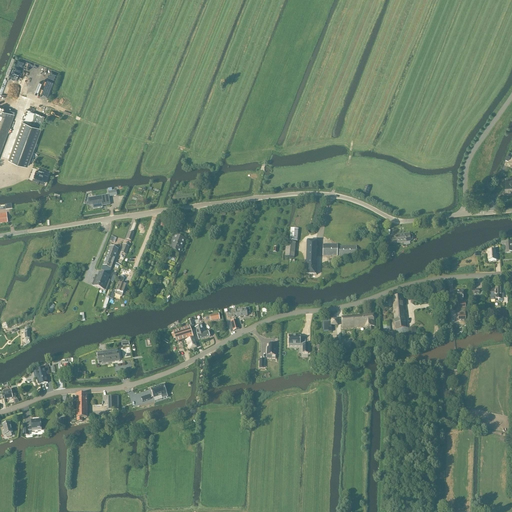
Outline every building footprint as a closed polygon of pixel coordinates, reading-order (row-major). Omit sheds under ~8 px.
[(0,151),(9,128),(10,124),(13,117),(0,111),(0,151)] [(8,159),(27,166),(41,128),(22,121),(8,159)] [(40,170),(39,172),(35,171),(32,179),(44,183),(47,175),(43,174),(44,172),(40,170)] [(498,181),(498,195),(509,195),(509,186),(511,186),(511,171),(506,171),(506,181),(498,181)] [(92,199),(88,200),(89,205),(93,204),(93,209),(102,207),(102,206),(106,205),(106,206),(110,205),(109,196),(107,197),(107,196),(104,197),(104,196),(96,197),(97,200),(92,201),(92,199)] [(289,241),(297,241),(298,230),(290,229),(289,241)] [(411,234),(409,235),(409,234),(396,236),(396,240),(392,240),(393,245),(397,244),(397,243),(410,241),(410,240),(412,240),(413,239),(412,235),(411,234)] [(174,241),(171,250),(179,253),(185,239),(176,236),(174,235),(172,240),(174,241)] [(306,241),(305,275),(316,275),(318,241),(306,241)] [(337,255),(356,256),(356,246),(337,246),(337,245),(323,245),(323,256),(337,256),(337,255)] [(107,256),(115,259),(118,250),(111,247),(107,256)] [(489,251),(488,251),(488,252),(487,252),(487,255),(488,255),(488,258),(487,258),(487,260),(488,260),(488,261),(496,261),(497,260),(497,257),(496,257),(496,251),(494,251),(494,250),(489,250),(489,251)] [(111,269),(113,264),(105,261),(103,266),(111,269)] [(96,275),(92,285),(94,286),(94,287),(99,289),(104,275),(100,273),(98,276),(96,275)] [(104,275),(99,289),(104,290),(106,291),(110,280),(108,280),(109,277),(104,275)] [(113,289),(110,299),(113,300),(115,294),(122,296),(126,285),(121,283),(122,281),(123,281),(124,278),(119,276),(118,280),(119,280),(116,290),(113,289)] [(495,288),(491,288),(491,298),(491,300),(495,300),(495,302),(503,302),(503,294),(501,294),(500,286),(495,286),(495,288)] [(402,296),(393,297),(396,336),(408,335),(409,344),(417,343),(416,328),(405,329),(402,296)] [(237,311),(235,311),(237,318),(247,316),(246,309),(239,310),(239,309),(236,309),(237,311)] [(354,317),(355,328),(368,327),(368,331),(371,331),(371,327),(374,327),(373,315),(354,317)] [(342,329),(355,328),(354,317),(342,318),(342,329)] [(231,331),(238,329),(236,320),(228,322),(231,331)] [(205,336),(206,338),(209,337),(208,332),(204,333),(202,326),(201,326),(201,325),(198,326),(200,330),(201,329),(202,333),(203,333),(204,336),(205,336)] [(199,340),(206,338),(205,336),(204,336),(203,333),(202,333),(201,329),(200,330),(198,326),(196,326),(196,327),(195,328),(199,340)] [(173,332),(177,342),(185,339),(193,337),(189,327),(173,332)] [(289,336),(290,345),(302,345),(302,336),(289,336)] [(185,339),(189,350),(196,348),(193,337),(185,339)] [(351,343),(354,343),(354,338),(342,338),(342,348),(351,348),(351,343)] [(315,358),(324,357),(323,345),(314,346),(315,358)] [(98,353),(98,355),(98,360),(99,362),(103,361),(104,363),(115,361),(115,362),(120,361),(118,352),(117,352),(117,350),(106,351),(107,354),(102,354),(102,353),(98,353)] [(42,369),(36,370),(36,371),(38,377),(38,379),(37,379),(38,384),(39,384),(39,385),(48,383),(46,375),(50,374),(48,366),(41,368),(42,369)] [(148,393),(137,395),(138,399),(148,396),(149,400),(161,397),(158,387),(146,390),(148,393)] [(3,393),(5,399),(13,398),(11,391),(3,393)] [(87,394),(76,394),(76,405),(87,405),(87,394)] [(119,409),(118,396),(108,397),(109,410),(119,409)] [(87,405),(76,405),(77,418),(87,418),(87,405)] [(32,430),(41,429),(40,420),(31,421),(32,430)] [(10,433),(12,432),(9,423),(3,424),(4,431),(3,431),(4,434),(6,434),(7,437),(11,436),(10,433)]
